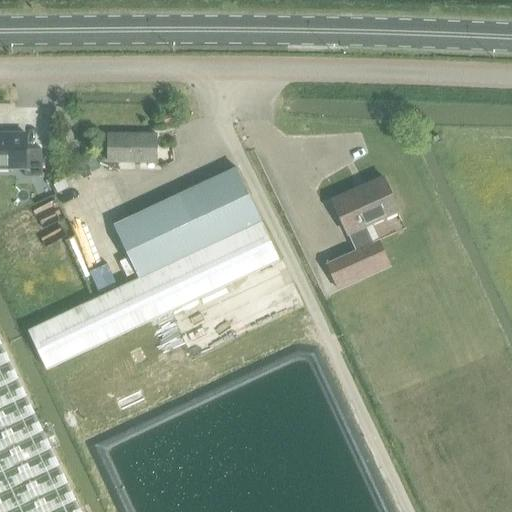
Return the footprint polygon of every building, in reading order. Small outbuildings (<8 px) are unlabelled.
[(172,115),(163,117),(165,124),(173,122),(172,115)] [(24,177),(42,177),(41,150),(25,150),(25,136),(0,136),(0,169),(24,170),(24,177)] [(154,163),(154,136),(107,136),(107,163),(154,163)] [(29,330),(46,367),(280,259),(263,222),(260,223),(235,169),(113,225),(138,280),(29,330)] [(349,235),(357,252),(374,244),(366,228),(397,213),(389,196),(390,195),(382,178),(365,187),(365,189),(333,204),(348,236),(349,235)] [(327,265),(340,292),(391,267),(379,242),(374,244),(357,252),(327,265)] [(0,511),(82,511),(0,338),(0,511)]
